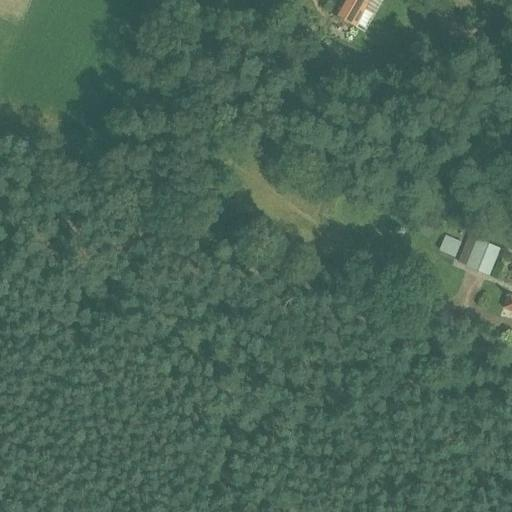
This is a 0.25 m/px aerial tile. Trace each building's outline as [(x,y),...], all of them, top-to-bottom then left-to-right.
[(355,27),(370,0),(341,0),(333,15),(355,27)] [(428,238),(434,225),(410,214),(406,221),(419,226),(416,232),(428,238)] [(440,250),(455,257),(461,242),(446,235),(440,250)] [(458,263),(490,276),(501,249),(468,237),(458,263)] [(473,315),(487,321),(499,293),(486,287),(473,315)] [(502,308),(511,312),(511,294),(508,293),(502,308)]
